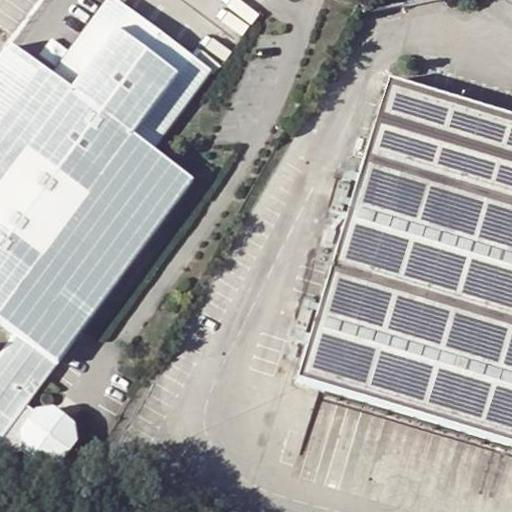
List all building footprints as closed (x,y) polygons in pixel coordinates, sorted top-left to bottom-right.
[(87,88),(148,9),(137,0),(123,0),(65,72),(87,88)] [(30,45),(0,83),(0,430),(6,436),(206,176),(169,147),(149,132),(208,56),(148,9),(87,88),(65,72),(30,45)] [(169,147),(229,72),(208,56),(149,132),(169,147)] [(511,110),(397,77),(308,379),(511,439),(511,110)] [(85,434),(83,419),(66,405),(46,409),(34,426),(36,441),(55,455),(72,452),(85,434)]
